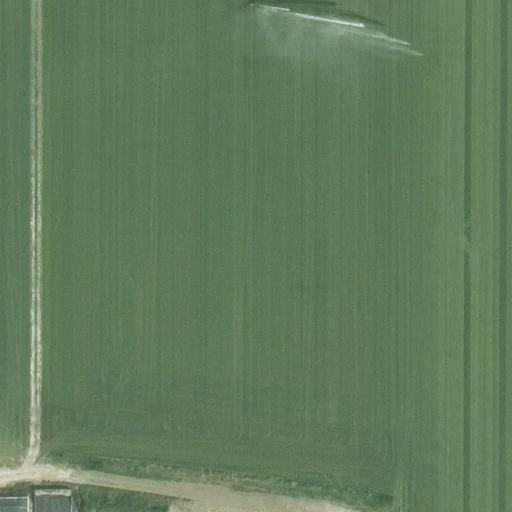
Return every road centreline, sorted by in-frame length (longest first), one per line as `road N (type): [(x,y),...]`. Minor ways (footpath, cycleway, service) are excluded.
road 1 (track): [(36,0),(33,451)]
road 2 (track): [(23,470),(348,511)]
